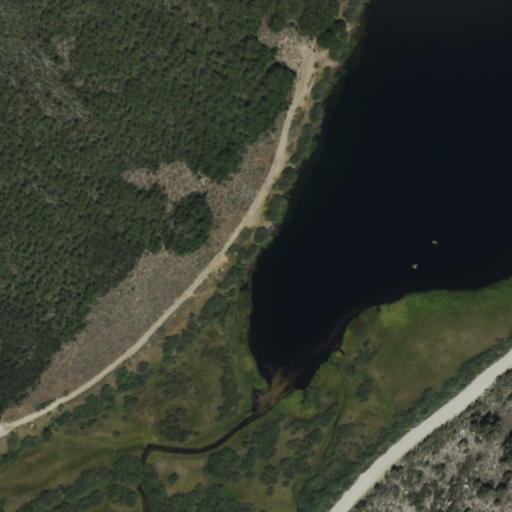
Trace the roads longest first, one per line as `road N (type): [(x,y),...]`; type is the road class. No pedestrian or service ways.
road 1 (track): [(0,431),(137,347),(203,274),(268,180),(305,68)]
road 2 (residential): [(338,511),(381,465),(511,356)]
